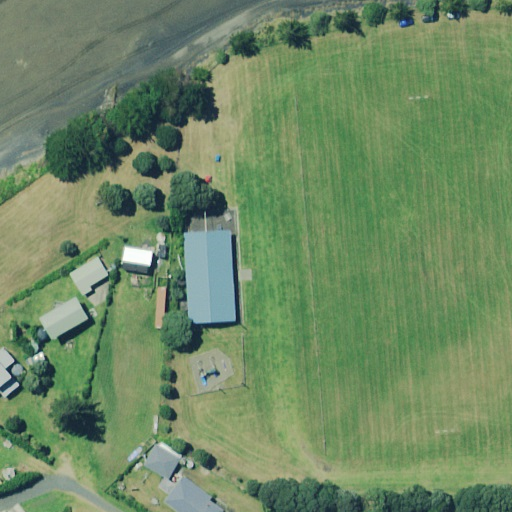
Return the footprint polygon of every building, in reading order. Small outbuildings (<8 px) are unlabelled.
[(220,314),(210,215),(164,219),(173,318),(220,314)] [(107,278),(112,275),(100,257),(73,275),(87,296),(109,282),(107,278)] [(254,280),(254,270),(241,270),(241,280),(254,280)] [(81,296),(68,304),(59,301),(56,311),(44,318),(56,339),(97,315),(94,309),(90,312),(81,296)] [(26,369),(7,347),(0,353),(0,390),(1,389),(8,397),(23,385),(16,377),(26,369)] [(49,361),(46,352),(28,359),(32,368),(49,361)] [(186,457),(164,440),(146,464),(167,479),(161,486),(172,495),(167,502),(180,511),(226,511),(229,508),(186,476),(185,478),(176,471),(186,457)]
